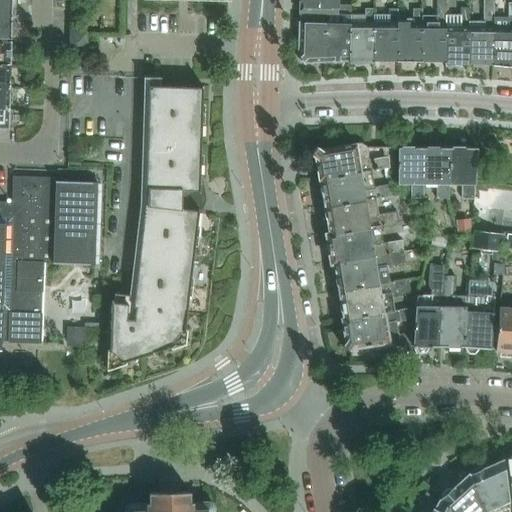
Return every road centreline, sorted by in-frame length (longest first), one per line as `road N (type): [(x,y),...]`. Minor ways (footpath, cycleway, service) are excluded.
road 1 (tertiary): [(282,389),(291,362),(290,315),(264,157),(264,101)]
road 2 (tertiary): [(247,101),(271,318),(253,368)]
road 3 (residential): [(264,101),(511,102)]
road 4 (residential): [(0,154),(49,155),(51,69),(40,38),(41,0)]
road 5 (residential): [(511,399),(390,397),(360,403),(331,424)]
road 6 (tertiary): [(139,419),(240,411),(282,389)]
road 7 (tertiary): [(0,465),(139,419)]
road 8 (tertiary): [(253,368),(139,419)]
